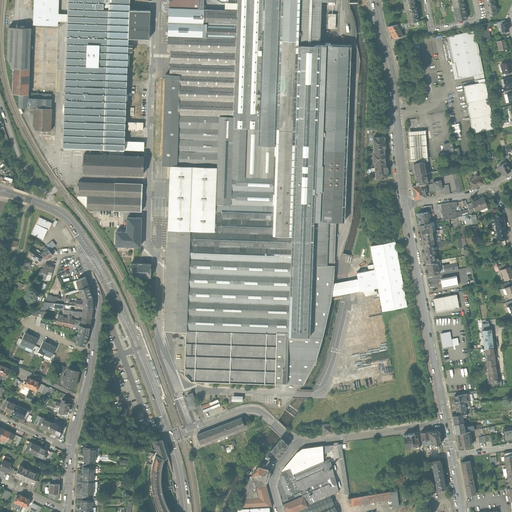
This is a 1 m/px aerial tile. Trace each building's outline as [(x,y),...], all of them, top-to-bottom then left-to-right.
[(58,21),(69,22),(70,14),(59,14),(59,0),(37,0),(36,24),(57,25),(58,21)] [(130,11),(130,0),(70,0),(70,14),(69,22),(64,154),(83,155),(126,156),(130,40),(151,41),(152,12),(130,11)] [(167,0),(167,76),(165,169),(172,169),(165,331),(185,332),(185,373),(194,382),(302,385),(315,358),(332,300),(332,295),(334,283),(335,275),(335,266),(334,266),(334,261),(337,223),(341,223),(348,46),(321,46),(322,3),(334,3),(334,0),(167,0)] [(415,9),(413,0),(402,0),(404,11),(405,10),(415,9)] [(497,15),(494,0),(484,2),(487,17),(497,15)] [(467,19),(464,6),(454,8),(457,21),(467,19)] [(418,23),(416,9),(415,9),(405,10),(407,24),(418,23)] [(336,28),(336,13),(328,13),(328,28),(336,28)] [(490,27),(489,23),(481,25),(484,39),(491,37),(488,27),(490,27)] [(505,24),(499,25),(499,29),(500,34),(506,33),(506,32),(508,31),(506,24),(505,24)] [(403,35),(397,25),(387,27),(394,38),(403,35)] [(31,94),(33,29),(10,28),(9,58),(15,69),(15,94),(20,94),(31,94)] [(473,30),(445,36),(451,63),(453,63),(456,78),(469,75),(471,81),(477,80),(483,79),(473,30)] [(499,40),(496,41),(499,52),(502,51),(502,53),(508,51),(505,39),(501,40),(501,39),(499,39),(499,40)] [(511,65),(511,61),(499,64),(501,73),(504,73),(510,71),(511,70),(511,65)] [(511,75),(502,78),(504,88),(509,86),(511,85),(511,75)] [(477,83),(462,86),(466,103),(486,99),(487,98),(483,79),(477,80),(477,83)] [(31,94),(20,94),(20,107),(35,108),(34,130),(53,130),(54,108),(53,108),(53,98),(31,97),(31,94)] [(466,103),(465,103),(468,119),(489,114),(486,99),(466,103)] [(489,114),(468,119),(471,135),(492,131),(489,114)] [(426,131),(410,132),(412,163),(425,162),(428,162),(426,131)] [(372,148),(388,147),(387,137),(372,138),(372,148)] [(452,143),(443,145),(445,158),(454,156),(452,143)] [(370,152),(371,158),(388,156),(388,147),(372,148),(373,152),(370,152)] [(83,173),(142,174),(143,156),(126,156),(83,155),(83,173)] [(389,167),(388,156),(371,158),(371,164),(374,164),(374,168),(389,167)] [(427,174),(425,162),(412,163),(409,163),(411,173),(414,174),(415,176),(427,174)] [(510,172),(505,162),(498,166),(503,176),(510,172)] [(375,178),(390,177),(389,167),(374,168),(375,178)] [(462,191),(457,167),(440,171),(441,177),(452,175),(456,193),(462,191)] [(427,174),(415,176),(417,186),(424,185),(429,184),(427,174)] [(475,178),(479,186),(485,184),(481,176),(478,178),(477,177),(475,178)] [(469,181),(472,189),(479,186),(475,178),(473,179),(473,180),(469,181)] [(440,181),(432,182),(434,191),(441,190),(440,181)] [(142,184),(79,182),(79,195),(88,195),(88,209),(141,211),(142,184)] [(417,186),(412,187),(414,200),(427,197),(424,185),(417,186)] [(487,207),(484,198),(473,203),(476,211),(487,207)] [(450,204),(436,206),(439,219),(450,217),(449,212),(449,208),(451,208),(450,204)] [(422,213),(416,214),(419,226),(429,224),(426,212),(422,213)] [(471,216),(460,218),(461,220),(464,220),(464,219),(465,219),(465,220),(471,219),(472,224),(477,223),(475,215),(471,216)] [(506,216),(495,218),(496,223),(494,224),(495,227),(497,227),(499,235),(498,236),(499,240),(508,238),(507,234),(508,234),(507,227),(508,227),(506,216)] [(52,223),(39,217),(31,234),(43,239),(47,230),(49,230),(52,223)] [(116,231),(115,246),(140,247),(142,218),(127,217),(126,231),(116,231)] [(429,224),(419,226),(420,234),(431,232),(430,224),(429,224)] [(431,232),(420,234),(423,246),(439,242),(438,238),(433,239),(432,236),(441,234),(440,230),(431,232)] [(465,261),(466,267),(469,267),(464,239),(461,239),(463,249),(464,257),(465,261)] [(373,268),(356,271),(357,279),(359,290),(363,289),(364,295),(375,294),(374,288),(377,288),(381,312),(407,308),(396,241),(369,246),(373,268)] [(439,242),(423,246),(424,254),(435,252),(434,248),(444,246),(445,245),(444,241),(439,242)] [(29,255),(32,257),(33,256),(35,252),(33,251),(34,249),(31,247),(27,252),(30,254),(29,255)] [(52,256),(47,250),(44,247),(42,249),(45,251),(41,254),(46,260),(52,256)] [(40,252),(37,250),(35,252),(33,256),(36,258),(35,259),(36,260),(37,259),(41,262),(43,261),(46,260),(41,254),(40,252)] [(435,252),(424,254),(426,263),(438,261),(439,260),(438,257),(436,257),(435,252)] [(438,261),(426,263),(429,275),(440,273),(438,267),(438,264),(439,264),(438,261)] [(31,263),(25,262),(22,270),(24,271),(25,270),(27,271),(30,267),(31,263)] [(153,264),(133,263),(132,277),(152,277),(153,264)] [(450,264),(438,267),(440,273),(457,269),(456,263),(450,264)] [(54,268),(45,265),(42,274),(48,276),(49,273),(52,274),(54,268)] [(511,276),(511,273),(508,265),(505,266),(499,268),(504,280),(511,276)] [(456,275),(440,278),(442,288),(458,285),(456,275)] [(88,287),(85,277),(77,280),(79,289),(88,287)] [(357,279),(334,283),(332,295),(359,290),(357,279)] [(511,297),(511,283),(509,284),(503,287),(508,299),(511,297)] [(88,287),(79,289),(82,298),(83,298),(92,298),(89,287),(88,287)] [(51,296),(48,295),(44,302),(51,303),(54,303),(64,304),(64,299),(66,292),(62,292),(61,299),(57,299),(57,297),(51,297),(51,296)] [(457,295),(433,299),(435,313),(460,309),(457,295)] [(92,298),(83,298),(84,300),(76,300),(75,303),(75,306),(83,307),(93,308),(92,298)] [(51,303),(44,302),(41,308),(41,310),(47,311),(49,307),(51,307),(51,303)] [(68,305),(64,304),(63,307),(63,314),(68,314),(72,315),(72,311),(71,311),(71,305),(68,305)] [(93,308),(83,307),(75,306),(75,309),(82,310),(82,309),(83,309),(82,312),(72,311),(72,315),(83,316),(91,317),(93,308)] [(38,310),(30,315),(44,318),(46,312),(38,310)] [(91,317),(83,316),(82,322),(71,319),(72,315),(68,314),(68,319),(63,318),(63,316),(58,315),(57,321),(72,324),(79,325),(89,327),(91,317)] [(89,327),(79,325),(78,328),(79,329),(78,332),(88,334),(89,327)] [(491,329),(483,330),(485,349),(485,348),(493,348),(491,329)] [(451,331),(441,333),(443,348),(453,347),(458,346),(457,339),(452,339),(451,331)] [(88,334),(78,332),(77,336),(75,336),(74,338),(77,339),(75,344),(85,346),(88,334)] [(30,337),(24,335),(22,340),(19,345),(25,347),(30,337)] [(36,340),(30,337),(25,347),(31,350),(33,346),(36,340)] [(48,345),(42,342),(39,348),(38,352),(43,355),(48,345)] [(54,347),(48,345),(43,355),(49,358),(51,353),(54,347)] [(493,348),(485,348),(488,367),(496,366),(493,348)] [(160,385),(150,359),(147,360),(157,386),(160,385)] [(496,366),(488,367),(490,385),(498,384),(496,366)] [(78,371),(68,368),(66,375),(64,374),(63,378),(65,379),(63,385),(74,388),(78,371)] [(34,380),(29,378),(27,381),(26,380),(24,385),(28,387),(28,388),(27,388),(25,391),(28,392),(34,380)] [(39,382),(34,380),(28,392),(26,397),(31,399),(33,395),(31,394),(33,390),(31,390),(32,389),(36,391),(39,386),(37,385),(39,382)] [(196,405),(192,393),(186,395),(190,405),(189,405),(191,409),(195,407),(194,405),(196,405)] [(454,398),(456,406),(466,404),(469,403),(468,396),(454,398)] [(63,399),(62,399),(61,404),(59,404),(59,403),(56,402),(55,405),(69,408),(70,403),(66,402),(67,400),(63,399)] [(201,405),(203,412),(221,406),(218,399),(201,405)] [(15,405),(8,401),(4,410),(11,413),(15,405)] [(466,404),(456,406),(457,415),(468,413),(467,409),(466,404)] [(26,410),(15,405),(11,413),(16,416),(15,418),(18,419),(19,417),(22,419),(26,410)] [(69,408),(55,405),(55,408),(58,409),(58,407),(60,408),(58,413),(59,413),(65,414),(65,413),(67,413),(69,408)] [(451,416),(453,426),(467,423),(466,418),(469,417),(468,413),(457,415),(451,416)] [(46,430),(48,432),(53,423),(40,417),(36,425),(41,428),(40,429),(45,432),(46,430)] [(243,418),(234,421),(237,430),(246,426),(243,418)] [(234,421),(225,425),(228,433),(237,430),(234,421)] [(53,423),(48,432),(57,436),(59,437),(61,434),(64,428),(53,423)] [(453,426),(455,435),(467,432),(470,432),(479,430),(478,425),(467,427),(467,423),(453,426)] [(225,425),(215,428),(218,437),(228,433),(225,425)] [(215,428),(206,432),(209,440),(218,437),(215,428)] [(511,428),(503,430),(504,440),(511,439),(511,438),(511,437),(511,428)] [(15,436),(5,430),(0,439),(10,445),(15,436)] [(438,431),(421,433),(423,442),(432,440),(433,444),(441,443),(440,432),(438,431)] [(206,432),(196,435),(199,444),(209,440),(206,432)] [(467,432),(455,435),(457,448),(473,445),(470,432),(467,432)] [(416,434),(403,436),(405,448),(419,446),(419,449),(422,448),(420,437),(417,438),(416,434)] [(287,444),(281,438),(271,450),(279,457),(288,446),(287,444)] [(28,451),(31,443),(27,441),(23,449),(28,451)] [(156,452),(156,454),(165,459),(166,458),(168,457),(164,441),(154,444),(156,452)] [(41,447),(31,443),(28,451),(37,456),(41,447)] [(344,458),(341,443),(333,444),(330,445),(331,446),(333,446),(338,445),(340,458),(344,458)] [(337,511),(331,497),(339,494),(331,461),(325,463),(325,454),(329,454),(331,452),(332,448),(330,446),(324,447),(324,446),(302,449),(296,452),(282,470),(277,486),(282,504),(284,511),(337,511)] [(49,451),(41,447),(37,456),(44,459),(45,459),(49,451)] [(272,466),(279,457),(271,450),(268,454),(270,456),(267,461),(268,462),(266,464),(272,466)] [(52,452),(49,451),(45,459),(44,459),(43,460),(47,462),(52,452)] [(511,452),(503,454),(505,466),(511,464),(511,452)] [(165,459),(156,454),(154,457),(153,461),(152,464),(151,468),(161,470),(162,467),(163,464),(164,462),(165,459)] [(9,460),(4,458),(0,466),(0,470),(8,474),(12,465),(8,463),(9,460)] [(349,495),(344,458),(340,458),(346,495),(349,495)] [(445,467),(443,461),(436,462),(438,475),(446,474),(445,467)] [(471,461),(461,463),(463,473),(473,471),(471,461)] [(262,463),(261,467),(268,469),(268,471),(270,472),(272,466),(266,464),(262,463)] [(29,470),(20,466),(17,472),(15,477),(18,478),(24,481),(29,470)] [(261,467),(258,466),(251,476),(267,481),(270,472),(268,471),(268,469),(261,467)] [(161,470),(151,468),(151,472),(151,477),(151,481),(151,485),(161,484),(161,480),(161,477),(161,473),(161,470)] [(39,474),(29,470),(24,481),(34,485),(37,480),(39,474)] [(473,471),(463,473),(464,483),(475,481),(473,471)] [(449,489),(446,474),(438,475),(441,490),(449,489)] [(267,481),(251,476),(250,476),(248,482),(245,487),(243,492),(240,497),(237,509),(250,508),(269,507),(272,507),(266,485),(267,481)] [(475,481),(464,483),(466,495),(477,494),(475,481)] [(59,484),(50,484),(49,488),(48,488),(48,491),(49,491),(49,498),(53,498),(53,499),(54,500),(58,500),(59,484)] [(154,500),(164,497),(163,494),(162,491),(161,487),(161,484),(151,485),(152,489),(152,493),(153,496),(154,500)] [(10,493),(4,490),(0,498),(3,500),(2,502),(6,503),(8,499),(10,501),(13,496),(9,494),(10,493)] [(397,491),(390,492),(391,499),(392,507),(399,506),(397,491)] [(390,492),(348,498),(349,506),(391,499),(390,492)] [(19,498),(18,499),(17,498),(15,502),(21,505),(25,497),(20,495),(19,498)] [(19,510),(21,505),(15,502),(17,498),(18,499),(19,498),(16,496),(11,507),(19,510)] [(30,500),(25,497),(21,505),(25,507),(28,508),(30,504),(28,503),(30,500)] [(159,511),(162,511),(169,509),(167,506),(166,503),(165,500),(164,497),(154,500),(155,503),(157,506),(158,510),(159,511)] [(35,511),(38,506),(32,503),(30,509),(35,511)]
